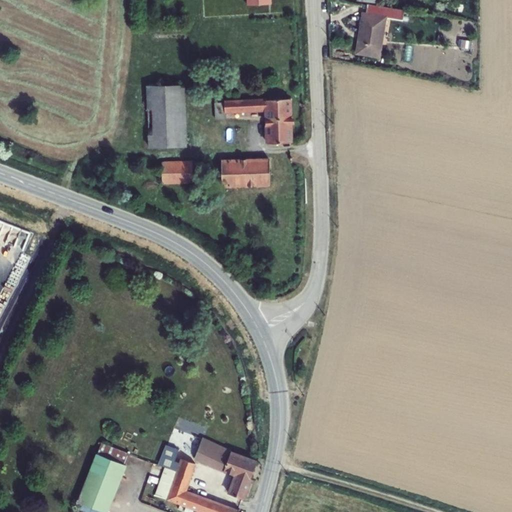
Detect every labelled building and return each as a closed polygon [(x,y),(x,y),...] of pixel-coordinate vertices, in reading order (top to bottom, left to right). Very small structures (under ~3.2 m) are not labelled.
[(385,18),(403,21),(404,10),(367,4),(366,14),(363,14),(357,53),(379,57),(385,18)] [(470,50),(471,43),(459,41),(458,48),(470,50)] [(149,147),(186,146),(184,86),(147,87),(149,147)] [(266,110),(268,144),(291,143),(290,125),(291,125),(293,124),(293,118),(291,116),(290,116),(290,99),(266,100),(219,102),(215,102),(215,119),(226,118),(226,112),(266,110)] [(222,186),(270,185),(269,160),(221,161),(222,186)] [(163,183),(193,182),(192,162),(162,163),(162,170),(156,170),(157,180),(163,180),(163,183)] [(173,484),(186,489),(194,465),(196,458),(203,461),(208,450),(209,451),(211,443),(175,427),(163,457),(168,460),(161,480),(173,484)] [(105,511),(107,511),(130,454),(102,443),(79,502),(105,511)] [(225,470),(236,475),(229,494),(243,499),(257,462),(231,452),(211,443),(209,451),(208,450),(203,461),(225,470)] [(203,461),(196,458),(194,465),(222,476),(225,470),(203,461)] [(173,484),(161,480),(156,495),(200,511),(238,511),(239,511),(185,491),(186,489),(173,484)]
